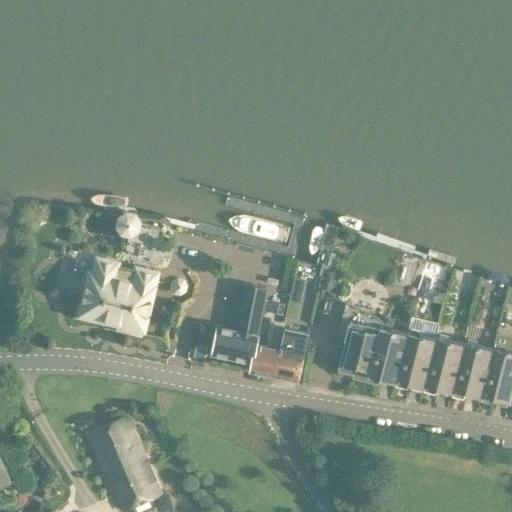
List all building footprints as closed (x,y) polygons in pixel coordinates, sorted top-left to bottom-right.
[(134,214),(125,212),(117,217),(115,226),(120,233),(129,236),(137,231),(139,222),(134,214)] [(97,260),(98,255),(79,249),(74,267),(90,272),(80,315),(118,324),(116,330),(141,336),(156,274),(97,260)] [(321,277),(319,286),(326,292),(334,289),(336,281),(329,275),(321,277)] [(186,286),(183,281),(177,280),(172,283),(171,289),(174,294),(179,295),(184,292),(186,286)] [(234,331),(257,335),(266,290),(243,285),(234,331)] [(290,297),(286,317),(298,319),(302,300),(290,297)] [(271,300),(269,311),(286,315),(288,304),(271,300)] [(254,345),(253,345),(250,362),(248,372),(273,377),(284,328),(285,322),(270,319),(264,347),(255,345),(254,345)] [(390,331),(378,328),(349,320),(336,370),(353,374),(354,372),(369,376),(370,372),(378,374),(377,378),(394,383),(395,381),(407,333),(390,329),(390,331)] [(257,335),(234,331),(216,327),(211,354),(250,362),(253,345),(254,345),(255,345),(257,335)] [(293,330),(284,328),(273,377),(296,382),(302,354),(307,333),(293,330)] [(418,334),(418,336),(407,333),(395,381),(423,388),(423,386),(435,338),(418,334)] [(447,339),(446,341),(435,338),(423,386),(451,393),(452,391),(451,391),(463,343),(447,339)] [(475,344),(474,346),(463,343),(451,391),(452,391),(479,398),(480,396),(492,348),(475,344)] [(196,347),(194,356),(203,358),(205,349),(196,347)] [(511,351),(503,349),(503,351),(492,348),(480,396),(508,403),(511,386),(511,351)] [(126,417),(94,431),(88,433),(122,510),(135,504),(138,510),(151,504),(149,498),(160,493),(137,441),(126,417)] [(0,486),(9,483),(0,462),(0,486)]
